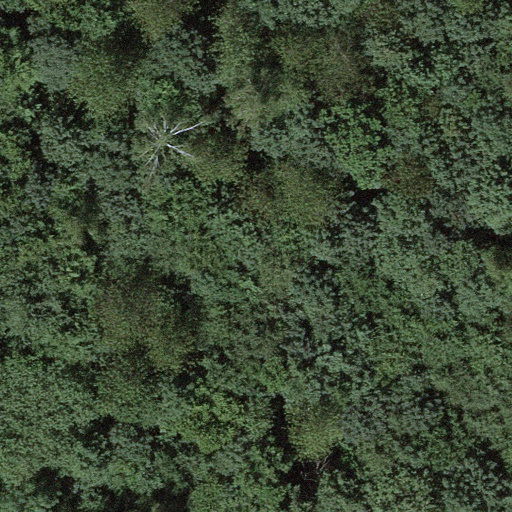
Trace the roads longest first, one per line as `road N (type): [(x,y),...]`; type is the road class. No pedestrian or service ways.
road 1 (track): [(0,432),(87,361),(191,227),(271,68),(326,0)]
road 2 (track): [(353,0),(367,154),(428,320),(480,416),(498,511)]
